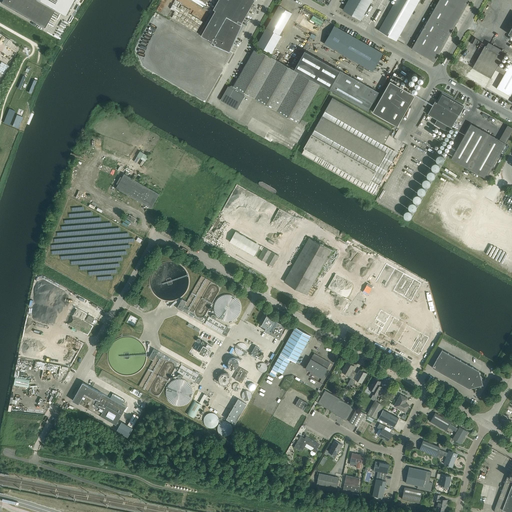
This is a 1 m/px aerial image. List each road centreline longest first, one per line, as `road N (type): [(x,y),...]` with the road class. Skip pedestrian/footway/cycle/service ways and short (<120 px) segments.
road 1 (unclassified): [(423,388),(214,270)]
road 2 (unclassified): [(59,406),(154,236)]
road 3 (unknown): [(413,140),(391,187),(404,200),(422,181),(431,153),(417,141)]
road 4 (unclassified): [(432,73),(326,12)]
